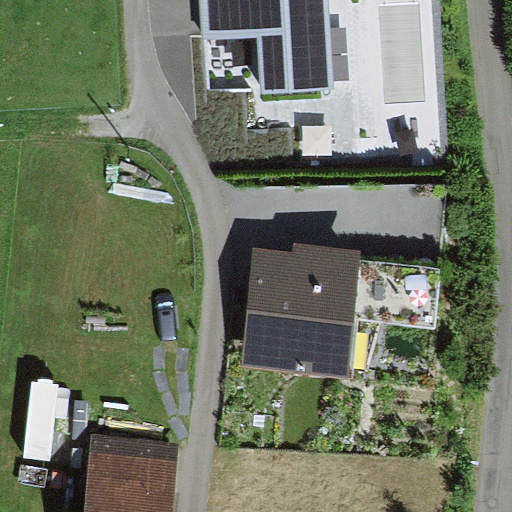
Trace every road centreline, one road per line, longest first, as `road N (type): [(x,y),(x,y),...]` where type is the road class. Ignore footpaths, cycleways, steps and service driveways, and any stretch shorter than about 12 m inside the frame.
road 1 (residential): [(189,511),(214,346),(212,234),(192,163),(133,63),(131,0)]
road 2 (residential): [(492,511),(503,208),(489,0)]
